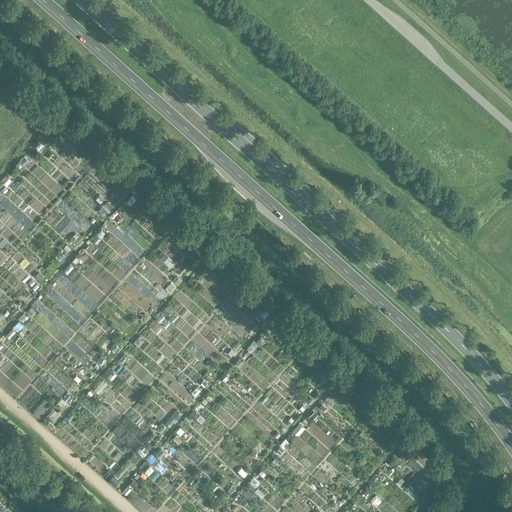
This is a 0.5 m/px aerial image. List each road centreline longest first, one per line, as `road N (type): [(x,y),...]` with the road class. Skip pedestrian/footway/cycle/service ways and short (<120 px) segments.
road 1 (trunk): [(44,0),(377,295),(511,443)]
road 2 (trunk): [(511,402),(444,325),(83,0)]
road 3 (unclassified): [(511,129),(368,0)]
